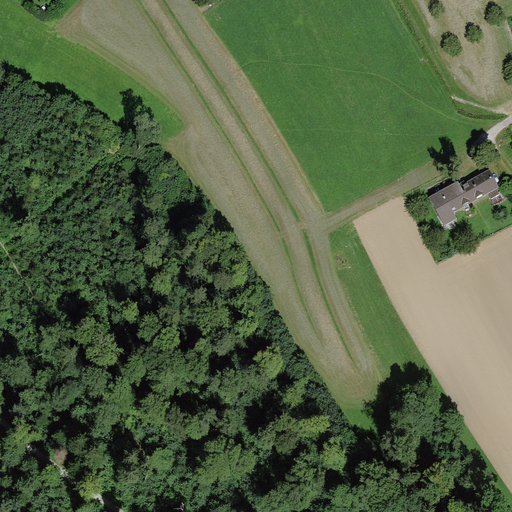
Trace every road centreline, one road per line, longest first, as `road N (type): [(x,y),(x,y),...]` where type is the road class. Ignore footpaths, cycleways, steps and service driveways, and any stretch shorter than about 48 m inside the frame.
road 1 (track): [(193,511),(118,396),(47,314),(0,243)]
road 2 (track): [(0,66),(157,142)]
road 3 (track): [(121,511),(0,420)]
